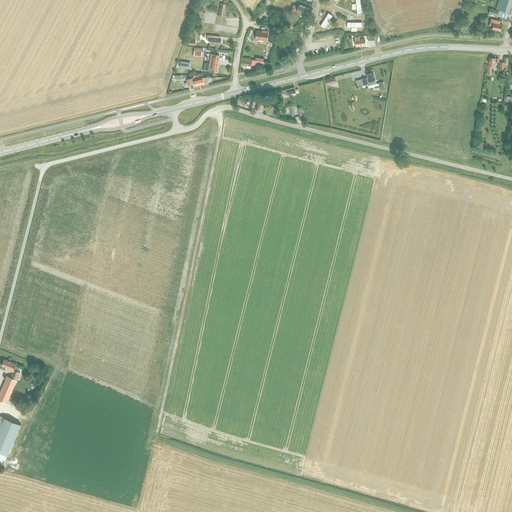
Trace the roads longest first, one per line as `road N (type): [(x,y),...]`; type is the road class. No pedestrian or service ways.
road 1 (unclassified): [(511,179),(227,107),(177,130)]
road 2 (secondary): [(236,92),(405,50),(511,49)]
road 3 (unclassified): [(177,130),(43,166)]
